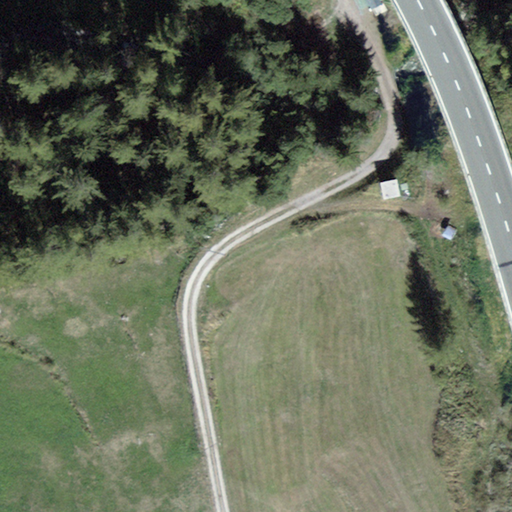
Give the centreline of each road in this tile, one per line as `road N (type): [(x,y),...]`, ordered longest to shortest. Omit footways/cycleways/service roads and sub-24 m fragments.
road 1 (track): [(224,511),(195,365),(189,310),(197,278),(222,248),(386,152),(391,90),(353,0)]
road 2 (primary): [(511,247),(486,161),(416,0)]
